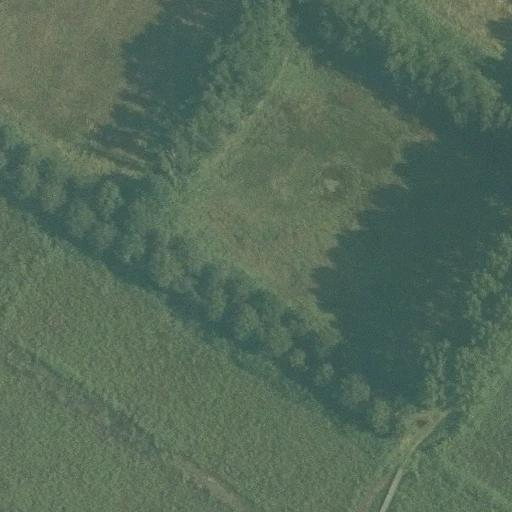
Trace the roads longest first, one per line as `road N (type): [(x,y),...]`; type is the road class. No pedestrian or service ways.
road 1 (track): [(0,158),(423,431)]
road 2 (track): [(423,431),(511,307)]
